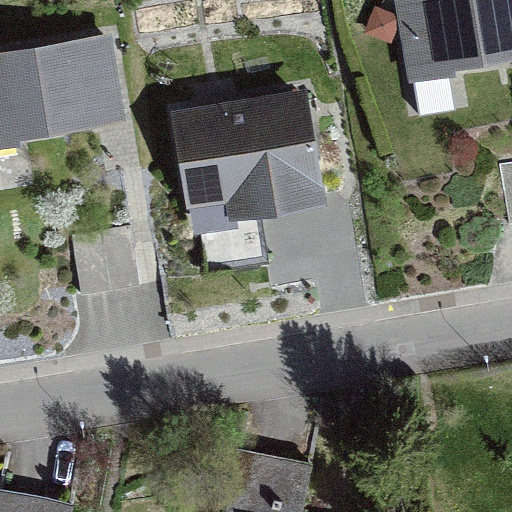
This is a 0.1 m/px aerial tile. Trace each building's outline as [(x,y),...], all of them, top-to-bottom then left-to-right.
[(511,0),(403,0),(412,76),(449,70),(448,62),(511,51),(511,0)] [(80,65),(110,60),(107,38),(0,55),(0,142),(14,140),(13,132),(89,119),(80,65)] [(180,117),(206,269),(266,259),(257,204),(315,194),(299,97),(180,117)] [(511,160),(498,163),(508,222),(511,221),(511,160)] [(129,224),(70,234),(80,293),(139,283),(129,224)] [(236,449),(223,511),(300,511),(310,463),(236,449)] [(0,488),(0,511),(69,511),(72,503),(0,488)]
